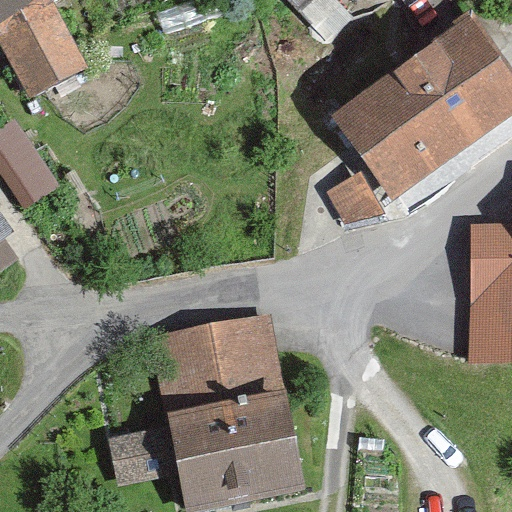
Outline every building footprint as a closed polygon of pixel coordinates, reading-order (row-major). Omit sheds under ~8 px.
[(0,0),(0,49),(40,111),(93,76),(50,10),(66,0),(0,0)] [(511,99),(466,35),(335,128),(367,171),(332,196),(359,234),(511,124),(511,99)] [(26,103),(0,120),(0,142),(35,193),(71,168),(26,103)] [(0,226),(0,258),(15,246),(0,226)] [(511,238),(473,238),(473,308),(511,307),(511,238)] [(178,437),(116,447),(123,495),(181,486),(184,511),(278,511),(308,508),(280,327),(164,344),(178,437)]
